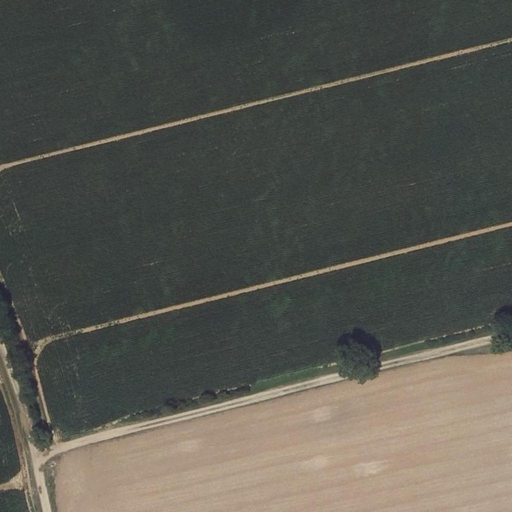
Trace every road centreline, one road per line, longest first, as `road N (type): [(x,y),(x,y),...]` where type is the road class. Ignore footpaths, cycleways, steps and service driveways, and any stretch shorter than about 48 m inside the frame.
road 1 (track): [(36,452),(511,336)]
road 2 (track): [(46,511),(23,390),(0,331)]
